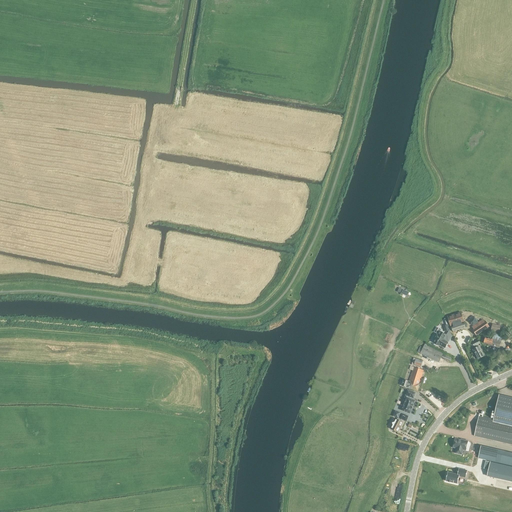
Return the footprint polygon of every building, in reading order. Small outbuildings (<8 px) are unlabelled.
[(451,327),(453,332),(466,328),(461,313),(448,317),(451,327)] [(473,327),(474,330),(473,330),(476,336),(489,327),(486,322),(485,322),(483,320),(478,324),(473,327)] [(445,348),(448,343),(444,340),(447,336),(440,332),(438,335),(436,334),(433,339),(435,340),(433,343),(440,347),(440,346),(445,348)] [(492,340),(485,338),(484,344),(499,348),(503,335),(494,332),(492,340)] [(420,347),(418,352),(420,354),(438,363),(443,354),(425,345),(423,348),(420,347)] [(484,357),(479,347),(473,350),(478,360),(484,357)] [(412,365),(421,368),(423,362),(414,359),(412,365)] [(413,383),(411,389),(417,391),(424,371),(413,367),(409,382),(413,383)] [(402,386),(411,389),(413,383),(409,382),(404,380),(402,386)] [(403,406),(402,410),(410,413),(411,409),(412,409),(413,406),(414,401),(412,400),(413,398),(415,394),(408,391),(406,395),(408,396),(407,398),(405,402),(403,401),(402,406),(403,406)] [(483,415),(480,414),(474,436),(511,445),(511,398),(499,396),(494,420),(483,417),(483,415)] [(408,416),(395,411),(394,416),(407,421),(408,416)] [(391,429),(398,432),(403,423),(396,419),(395,423),(392,423),(393,425),(391,429)] [(469,442),(468,442),(467,442),(467,441),(464,440),(464,441),(455,439),(455,440),(454,441),(454,443),(453,448),(456,449),(455,453),(462,455),(463,450),(468,451),(470,446),(471,444),(470,443),(469,442)] [(511,453),(481,446),(478,458),(511,466),(511,453)] [(511,467),(490,462),(487,476),(511,481),(511,467)] [(459,476),(466,478),(467,471),(459,469),(457,475),(448,473),(447,474),(446,474),(446,477),(447,477),(446,481),(450,482),(450,483),(453,484),(453,483),(457,484),(459,476)]
